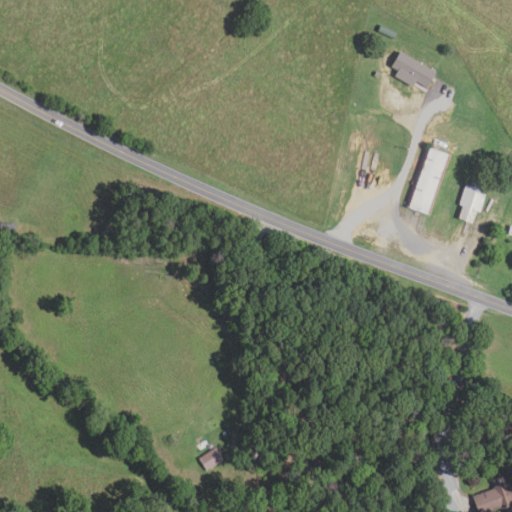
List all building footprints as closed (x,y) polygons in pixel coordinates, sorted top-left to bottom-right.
[(426,88),(415,82),(411,87),(393,77),(396,71),(390,67),(399,52),(435,72),(426,88)] [(429,215),(407,208),(428,149),(450,157),(429,215)] [(472,223),(458,219),(462,206),(458,205),(464,185),(486,192),(479,212),(475,211),(472,223)] [(0,224),(15,225),(14,239),(0,238),(0,224)] [(315,478),(302,473),(306,463),(298,460),(308,436),(329,444),(315,478)] [(222,461),(206,471),(198,459),(214,448),(222,461)] [(489,511),(474,511),(470,498),(493,489),(492,487),(504,483),(505,486),(511,483),(511,504),(511,505),(511,507),(511,511),(501,511),(500,508),(489,511)] [(346,492),(348,506),(341,507),(339,493),(346,492)] [(322,511),(309,511),(306,509),(320,494),(330,504),(322,511)]
